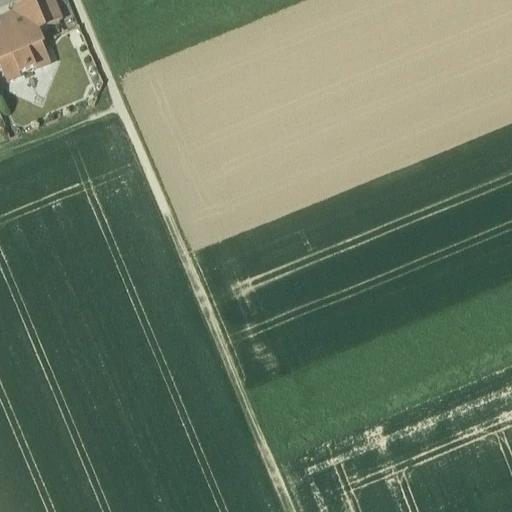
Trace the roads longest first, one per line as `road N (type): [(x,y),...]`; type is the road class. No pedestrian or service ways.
road 1 (track): [(290,511),(172,227)]
road 2 (track): [(75,0),(172,227)]
road 3 (track): [(120,109),(0,160)]
